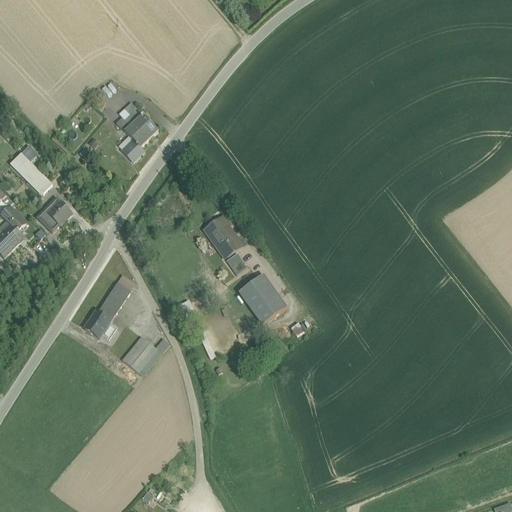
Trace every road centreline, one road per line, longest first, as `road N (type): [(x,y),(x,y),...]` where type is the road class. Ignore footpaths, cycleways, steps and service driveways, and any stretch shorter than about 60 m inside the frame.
road 1 (tertiary): [(0,418),(112,228),(173,143),(250,47),(300,0)]
road 2 (unknown): [(173,143),(293,311)]
road 3 (track): [(112,228),(0,277)]
